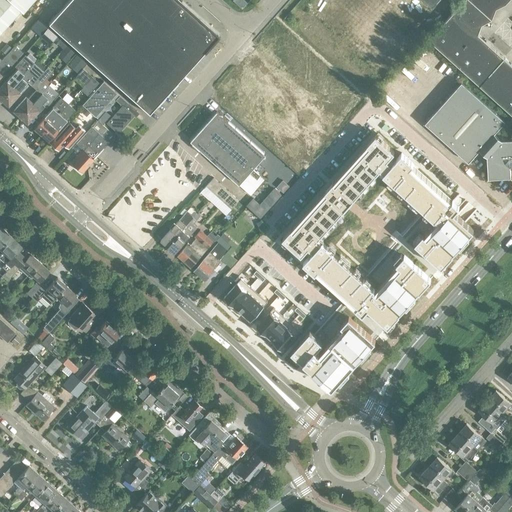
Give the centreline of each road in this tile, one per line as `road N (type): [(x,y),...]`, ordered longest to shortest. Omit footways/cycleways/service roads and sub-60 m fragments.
road 1 (residential): [(275,442),(0,197)]
road 2 (residential): [(511,228),(374,104),(266,222)]
road 3 (unclassified): [(84,210),(245,32)]
road 4 (residential): [(511,340),(409,455)]
road 5 (residential): [(112,511),(0,411)]
road 6 (tertiary): [(414,343),(511,234)]
road 7 (tertiary): [(233,346),(319,447)]
road 8 (tertiary): [(335,427),(233,346)]
